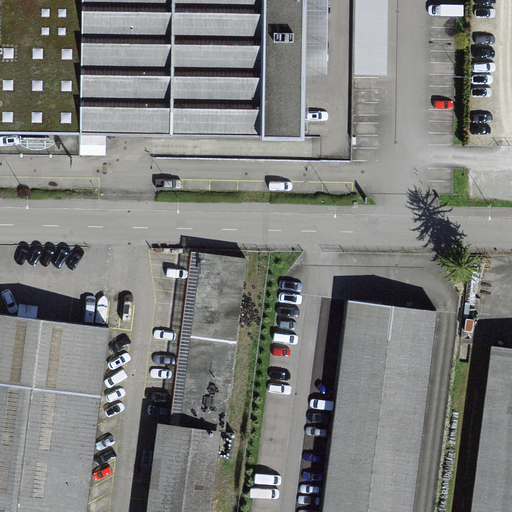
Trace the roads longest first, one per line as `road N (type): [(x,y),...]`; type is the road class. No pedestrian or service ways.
road 1 (residential): [(0,209),(511,231)]
road 2 (unknown): [(120,214),(141,329),(122,511)]
road 3 (unknown): [(324,223),(287,511)]
road 4 (unknown): [(511,271),(473,384),(460,511)]
